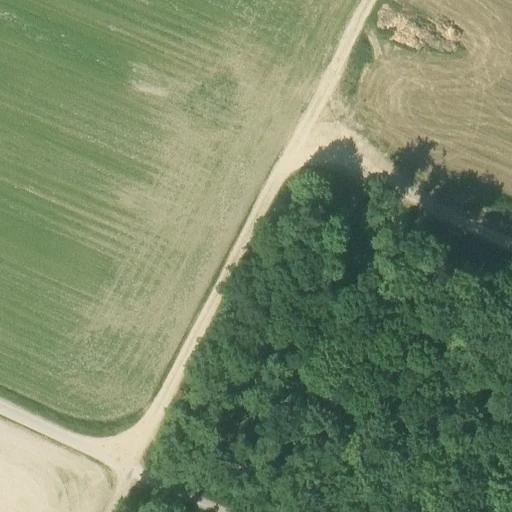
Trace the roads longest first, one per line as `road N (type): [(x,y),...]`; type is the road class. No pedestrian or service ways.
road 1 (track): [(511,253),(292,152),(104,511)]
road 2 (track): [(227,511),(0,407)]
road 3 (track): [(370,0),(292,152)]
